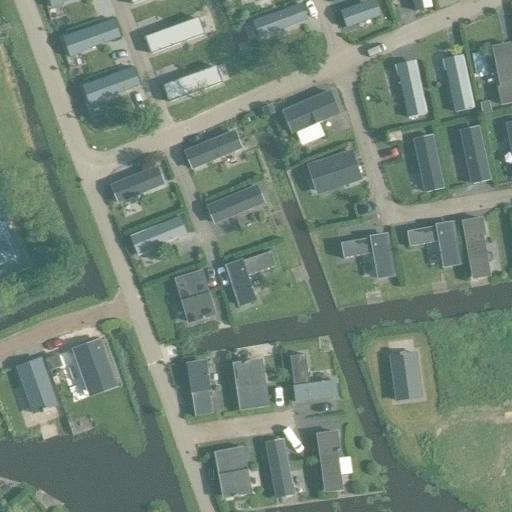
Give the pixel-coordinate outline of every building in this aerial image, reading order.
[(412,0),(415,11),(431,8),(429,0),(412,0)] [(300,4),(254,21),(260,37),(306,20),(304,17),(305,15),(304,11),(302,10),(300,4)] [(340,12),(346,28),(358,23),(358,21),(371,16),(367,4),(353,10),(352,8),(340,12)] [(146,36),(152,54),(200,36),(194,19),(146,36)] [(114,20),(65,37),(68,46),(66,46),(70,57),(81,53),(80,51),(120,37),(114,20)] [(511,57),(510,46),(492,49),(501,92),(499,92),(501,105),(511,102),(511,57)] [(444,60),(442,62),(444,69),(446,71),(455,112),(473,108),(462,57),(454,59),(451,58),(444,60)] [(397,65),(395,67),(397,75),(399,76),(408,118),(426,114),(415,63),(406,65),(404,64),(397,65)] [(212,67),(164,85),(170,102),(218,85),(212,67)] [(133,68),(84,86),(87,94),(85,95),(89,105),(100,101),(100,100),(139,85),(133,68)] [(329,92),(284,111),(293,133),(295,132),(318,123),(338,114),(329,92)] [(489,102),(480,103),(482,114),(491,112),(489,102)] [(270,105),(262,109),(265,116),(273,112),(270,105)] [(477,128),(461,132),(470,175),(469,176),(470,183),(472,184),(479,183),(480,181),(488,179),(477,128)] [(233,132),(185,153),(191,168),(232,151),(234,152),(240,149),(241,147),(238,141),(237,140),(233,132)] [(430,136),(414,140),(423,183),(422,185),(424,191),(426,192),(432,191),(433,189),(442,187),(430,136)] [(351,151),(313,164),(319,182),(318,182),(322,193),(333,189),(332,188),(360,179),(351,151)] [(157,168),(112,186),(115,194),(114,196),(117,202),(119,203),(125,201),(126,199),(163,183),(157,168)] [(256,187),(207,207),(214,223),(255,206),(256,206),(263,204),(263,202),(261,196),(259,195),(256,188),(256,187)] [(180,217),(131,237),(135,245),(134,247),(137,254),(139,255),(146,252),(147,250),(187,234),(180,217)] [(482,219),(462,222),(472,277),(489,274),(481,232),(484,231),(482,219)] [(452,224),(406,232),(409,247),(439,242),(441,252),(439,252),(440,257),(442,256),(444,267),(459,264),(453,228),(452,224)] [(386,235),(340,244),(343,259),(373,253),(375,264),(374,265),(374,268),(376,268),(378,278),(393,276),(390,259),(386,235)] [(270,252),(226,267),(239,306),(254,301),(251,292),(253,292),(252,288),(250,288),(246,277),(275,267),(270,252)] [(200,272),(176,279),(189,322),(201,318),(201,320),(205,319),(205,317),(213,315),(200,272)] [(99,341),(73,350),(84,381),(83,381),(87,391),(101,386),(100,385),(114,381),(99,341)] [(395,400),(421,398),(419,351),(393,353),(395,400)] [(305,355),(289,357),(295,402),(337,397),(335,381),(309,385),(305,355)] [(56,356),(45,360),(49,371),(60,367),(56,356)] [(40,359),(17,368),(33,413),(42,410),(43,412),(48,410),(47,408),(57,405),(40,359)] [(243,365),(235,366),(241,410),(266,406),(260,362),(248,364),(248,362),(242,362),(243,365)] [(204,363),(186,365),(194,417),(212,414),(207,378),(208,377),(208,374),(206,374),(204,363)] [(485,426),(457,429),(459,443),(442,445),(443,461),(441,461),(441,462),(484,458),(482,441),(487,441),(485,426)] [(336,432),(316,435),(324,490),(341,488),(335,445),(338,445),(336,432)] [(282,440),(265,443),(276,497),(283,496),(285,497),(292,496),(294,494),(292,486),(290,485),(282,440)] [(241,448),(216,453),(224,497),(232,495),(232,498),(238,497),(237,494),(249,492),(241,448)]
